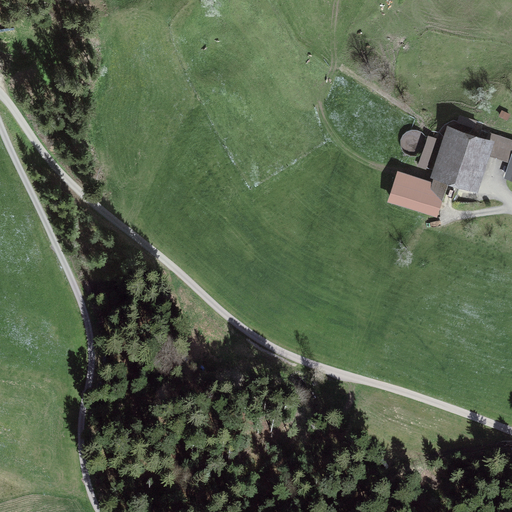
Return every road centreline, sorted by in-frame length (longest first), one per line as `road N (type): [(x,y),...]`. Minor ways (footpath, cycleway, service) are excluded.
road 1 (track): [(0,86),(256,341),(334,376),(511,431)]
road 2 (track): [(100,511),(79,448),(94,338),(0,123)]
